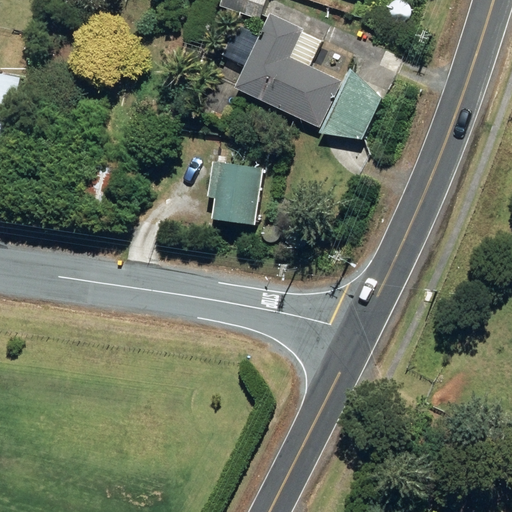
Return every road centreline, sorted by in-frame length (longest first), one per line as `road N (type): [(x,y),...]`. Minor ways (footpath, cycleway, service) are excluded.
road 1 (unclassified): [(357,338),(301,315),(0,269)]
road 2 (unclassified): [(357,338),(454,120),(493,0)]
road 3 (unclassified): [(267,511),(357,338)]
